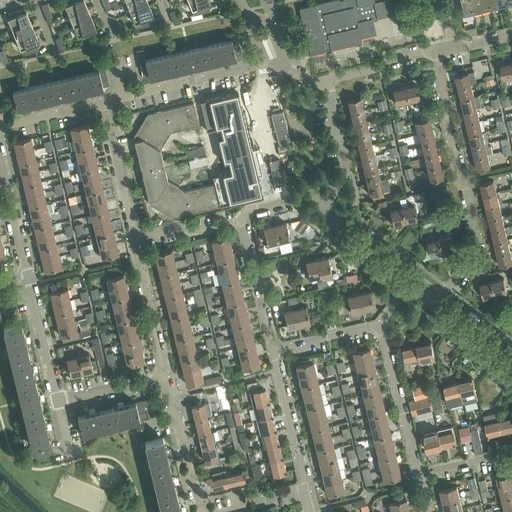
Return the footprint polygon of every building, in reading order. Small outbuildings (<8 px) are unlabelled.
[(65,6),(69,16),(87,9),(83,0),(65,0),(67,5),(65,6)] [(131,13),(148,6),(145,0),(133,0),(126,3),(131,13)] [(187,0),(192,10),(194,15),(209,12),(209,11),(208,11),(206,5),(211,2),(210,2),(209,0),(187,0)] [(334,0),(299,8),(310,55),(326,51),(326,50),(331,49),(331,50),(362,43),(361,38),(376,34),(372,18),(377,17),(377,18),(400,13),(397,0),(382,0),(375,2),(374,0),(334,0)] [(469,0),(459,0),(464,16),(473,14),(469,0)] [(482,12),(478,0),(469,0),(473,14),(482,12)] [(478,0),(482,12),(490,10),(488,0),(478,0)] [(499,8),(497,0),(488,0),(490,10),(499,8)] [(47,20),(53,18),(47,4),(42,6),(42,5),(41,6),(47,20)] [(150,10),(148,6),(131,13),(135,23),(137,28),(152,25),(151,25),(149,18),(154,16),(153,15),(151,9),(150,10)] [(8,20),(12,29),(29,22),(24,10),(25,10),(24,9),(9,13),(10,18),(7,19),(8,20)] [(73,26),(91,19),(87,9),(69,16),(73,26)] [(174,25),(180,23),(176,11),(170,13),(174,25)] [(92,23),(91,19),(73,26),(78,37),(78,36),(80,42),(95,38),(94,38),(91,31),(97,29),(96,28),(94,22),(92,23)] [(34,32),(29,22),(12,29),(16,39),(34,32)] [(117,38),(123,37),(118,24),(112,26),(117,38)] [(35,36),(34,32),(16,39),(20,50),(21,50),(23,55),(37,51),(34,44),(39,42),(39,41),(36,36),(35,36)] [(231,37),(232,40),(235,56),(241,55),(237,36),(231,37)] [(60,51),(66,50),(61,37),(55,40),(60,51)] [(236,58),(235,56),(232,40),(203,47),(207,65),(218,62),(219,66),(225,65),(224,61),(236,58)] [(196,71),(195,67),(207,65),(203,47),(174,53),(178,71),(190,69),(191,73),(196,71)] [(0,58),(3,64),(9,63),(4,50),(0,51),(0,58)] [(143,50),(137,51),(140,65),(146,64),(145,60),(143,50)] [(149,78),(161,75),(162,79),(168,78),(167,74),(178,71),(174,53),(145,60),(146,64),(148,73),(149,77),(149,78)] [(504,79),(511,77),(511,62),(501,65),(504,79)] [(103,87),(109,86),(104,66),(98,65),(99,71),(103,87)] [(86,93),(87,97),(92,96),(91,92),(103,89),(103,87),(99,71),(70,78),(74,96),(86,93)] [(458,88),(471,85),(469,73),(456,76),(458,88)] [(58,100),(58,104),(64,102),(63,98),(74,96),(70,78),(42,85),(46,102),(58,100)] [(29,106),(30,110),(35,109),(34,105),(46,102),(42,85),(13,91),(17,107),(17,109),(29,106)] [(408,102),(420,99),(417,85),(405,88),(408,102)] [(461,100),(474,97),(471,85),(458,88),(461,100)] [(268,87),(244,93),(251,121),(275,115),(268,87)] [(405,88),(393,91),(396,105),(408,102),(405,88)] [(11,109),(17,107),(13,91),(12,89),(6,90),(11,109)] [(238,93),(200,102),(207,132),(220,129),(222,137),(218,138),(224,163),(228,162),(231,172),(213,177),(220,206),(263,196),(258,176),(253,155),(246,126),(248,126),(245,111),(243,112),(238,93)] [(464,111),(477,108),(474,97),(461,100),(464,111)] [(363,110),(361,98),(348,101),(351,113),(363,110)] [(147,115),(133,137),(150,205),(172,218),(220,206),(213,177),(177,185),(166,142),(207,132),(200,102),(147,115)] [(467,123),(480,120),(477,108),(464,111),(467,123)] [(351,113),(353,125),(366,122),(363,110),(351,113)] [(416,122),(419,134),(432,131),(429,119),(416,122)] [(469,135),(482,132),(480,120),(467,123),(469,135)] [(369,133),(366,122),(353,125),(356,137),(369,133)] [(90,136),(87,125),(71,129),(73,140),(90,136)] [(419,134),(422,146),(435,143),(432,131),(419,134)] [(472,146),(485,143),(482,132),(469,135),(472,146)] [(356,137),(359,148),(372,145),(369,133),(356,137)] [(419,134),(406,137),(408,145),(421,142),(419,134)] [(73,140),(76,151),(93,147),(90,136),(73,140)] [(33,149),(31,138),(14,142),(17,153),(33,149)] [(422,146),(425,157),(438,154),(435,143),(422,146)] [(475,158),(488,155),(485,143),(472,146),(475,158)] [(374,157),(372,145),(359,148),(362,160),(374,157)] [(190,167),(209,164),(206,146),(188,148),(190,167)] [(76,151),(79,162),(95,158),(93,147),(76,151)] [(19,164),(36,160),(33,149),(17,153),(19,164)] [(425,157),(427,169),(440,166),(438,154),(425,157)] [(475,158),(478,170),(491,167),(488,155),(475,158)] [(362,160),(364,172),(377,169),(374,157),(362,160)] [(79,162),(81,172),(98,168),(95,158),(79,162)] [(278,159),(269,161),(275,186),(284,184),(278,159)] [(39,171),(36,160),(19,164),(22,175),(39,171)] [(440,166),(427,169),(430,181),(443,178),(440,166)] [(81,172),(84,183),(100,179),(98,168),(81,172)] [(380,180),(377,169),(364,172),(367,183),(380,180)] [(41,182),(39,171),(22,175),(25,186),(41,182)] [(384,197),(383,192),(391,190),(388,178),(380,180),(367,183),(370,195),(372,195),(373,199),(384,197)] [(84,183),(86,194),(103,190),(100,179),(84,183)] [(497,192),(494,181),(481,184),(484,196),(497,192)] [(27,196),(44,192),(41,182),(25,186),(27,196)] [(86,194),(89,205),(106,201),(103,190),(86,194)] [(46,203),(44,192),(27,196),(30,207),(46,203)] [(484,196),(487,207),(499,204),(497,192),(484,196)] [(89,205),(92,215),(108,211),(106,201),(89,205)] [(49,214),(46,203),(30,207),(32,218),(49,214)] [(405,222),(417,220),(414,206),(408,207),(406,203),(400,204),(401,209),(405,222)] [(489,219),(502,216),(499,204),(487,207),(489,219)] [(401,209),(390,211),(393,225),(405,222),(401,209)] [(92,215),(94,226),(111,222),(108,211),(92,215)] [(35,229),(51,225),(49,214),(32,218),(35,229)] [(489,219),(492,231),(505,228),(502,216),(489,219)] [(301,219),(296,229),(306,235),(312,225),(301,219)] [(94,226),(97,237),(113,233),(111,222),(94,226)] [(279,243),(290,240),(286,223),(275,226),(279,243)] [(54,235),(51,225),(35,229),(37,239),(54,235)] [(275,226),(273,226),(264,229),(267,245),(279,243),(275,226)] [(495,243),(508,240),(505,228),(492,231),(495,243)] [(116,244),(113,233),(97,237),(100,248),(116,244)] [(40,250),(57,246),(54,235),(37,239),(40,250)] [(209,241),(208,237),(192,240),(193,245),(209,241)] [(228,237),(212,241),(215,252),(231,248),(228,237)] [(444,254),(456,251),(452,237),(440,240),(444,254)] [(444,254),(440,240),(428,243),(432,256),(444,254)] [(495,243),(497,254),(510,251),(508,240),(495,243)] [(100,248),(102,258),(119,255),(116,244),(100,248)] [(59,256),(57,246),(40,250),(43,260),(59,256)] [(217,263),(234,259),(231,248),(215,252),(217,263)] [(158,266),(175,262),(172,250),(155,254),(158,266)] [(497,254),(500,266),(511,263),(511,258),(510,251),(497,254)] [(43,260),(45,272),(62,268),(59,256),(43,260)] [(328,258),(317,260),(321,277),(332,274),(328,258)] [(236,270),(234,259),(217,263),(220,274),(236,270)] [(317,260),(314,261),(306,263),(309,279),(321,277),(317,260)] [(177,273),(175,262),(158,266),(161,277),(177,273)] [(222,284),(239,280),(236,270),(220,274),(222,284)] [(180,283),(177,273),(161,277),(163,287),(180,283)] [(126,287),(123,275),(107,279),(110,291),(126,287)] [(201,278),(204,289),(211,287),(208,276),(201,278)] [(508,292),(504,279),(492,282),(496,295),(508,292)] [(242,291),(239,280),(222,284),(225,295),(242,291)] [(492,282),(480,285),(484,298),(496,295),(492,282)] [(182,294),(180,283),(163,287),(166,298),(182,294)] [(112,302),(129,298),(126,287),(110,291),(112,302)] [(213,298),(211,287),(204,289),(206,299),(213,298)] [(53,304),(70,300),(67,288),(51,292),(53,304)] [(204,300),(201,289),(194,291),(197,302),(204,300)] [(225,295),(228,306),(244,302),(242,291),(225,295)] [(363,311),(374,308),(370,292),(359,294),(363,311)] [(185,305),(182,294),(166,298),(168,309),(185,305)] [(359,294),(347,297),(351,314),(363,311),(359,294)] [(14,302),(10,298),(4,298),(0,298),(0,311),(1,317),(8,315),(13,312),(15,307),(14,302)] [(131,308),(129,298),(112,302),(115,312),(131,308)] [(72,311),(70,300),(53,304),(56,315),(72,311)] [(247,312),(244,302),(228,306),(230,316),(247,312)] [(188,315),(185,305),(168,309),(171,319),(188,315)] [(306,307),(295,310),(299,326),(310,324),(306,307)] [(115,312),(117,323),(134,319),(131,308),(115,312)] [(295,310),(284,312),(288,329),(299,326),(295,310)] [(75,322),(72,311),(56,315),(58,326),(75,322)] [(230,316),(233,327),(249,323),(247,312),(230,316)] [(190,326),(188,315),(171,319),(174,330),(190,326)] [(137,330),(134,319),(117,323),(120,334),(137,330)] [(58,326),(61,337),(78,333),(75,322),(58,326)] [(252,334),(249,323),(233,327),(235,338),(252,334)] [(25,338),(22,325),(4,329),(11,359),(29,355),(26,343),(30,342),(29,337),(25,338)] [(174,330),(176,341),(193,337),(190,326),(174,330)] [(139,340),(137,330),(120,334),(123,344),(139,340)] [(235,338),(238,348),(254,344),(252,334),(235,338)] [(176,341),(179,351),(195,347),(193,337),(176,341)] [(142,351),(139,340),(123,344),(125,355),(142,351)] [(422,362),(436,359),(432,343),(418,346),(422,362)] [(257,355),(254,344),(238,348),(240,359),(257,355)] [(418,346),(404,349),(408,365),(422,362),(418,346)] [(198,358),(195,347),(179,351),(181,362),(198,358)] [(353,352),(356,364),(372,360),(370,348),(353,352)] [(144,362),(142,351),(125,355),(128,366),(144,362)] [(11,359),(18,388),(36,384),(33,372),(37,371),(36,366),(32,367),(29,355),(11,359)] [(93,371),(89,355),(78,357),(82,374),(93,371)] [(243,370),(260,366),(257,355),(240,359),(243,370)] [(82,374),(78,357),(67,360),(71,376),(82,374)] [(198,358),(181,362),(184,373),(200,369),(198,358)] [(356,364),(358,374),(375,370),(372,360),(356,364)] [(316,373),(313,362),(296,366),(299,377),(316,373)] [(200,369),(184,373),(187,385),(204,381),(200,369)] [(358,374),(361,385),(378,381),(375,370),(358,374)] [(302,388),(318,384),(316,373),(299,377),(302,388)] [(473,380),(459,383),(462,395),(476,391),(473,380)] [(361,385),(364,396),(380,392),(378,381),(361,385)] [(463,402),(462,395),(459,383),(445,387),(448,399),(449,405),(463,402)] [(18,388),(25,417),(43,413),(40,401),(44,400),(43,395),(39,395),(36,384),(18,388)] [(321,395),(318,384),(302,388),(304,399),(321,395)] [(253,407),(257,406),(269,403),(265,389),(250,393),(253,407)] [(425,390),(414,392),(416,400),(426,397),(425,390)] [(364,396),(366,407),(383,403),(380,392),(364,396)] [(307,409),(323,405),(321,395),(304,399),(307,409)] [(430,397),(416,401),(419,411),(433,407),(430,397)] [(436,412),(444,411),(442,397),(433,398),(436,412)] [(149,419),(154,416),(156,410),(154,405),(150,401),(145,401),(136,403),(138,412),(147,410),(149,419)] [(123,402),(117,403),(118,407),(107,410),(111,427),(140,421),(138,412),(136,403),(124,406),(123,402)] [(192,407),(196,421),(207,418),(212,417),(209,403),(192,407)] [(269,403),(257,406),(260,420),(272,417),(269,403)] [(366,407),(369,417),(385,413),(383,403),(366,407)] [(326,416),(323,405),(307,409),(309,420),(326,416)] [(82,434),(111,427),(107,410),(95,412),(94,408),(89,410),(90,414),(78,416),(82,434)] [(25,417),(32,446),(50,442),(47,430),(51,429),(50,423),(46,424),(43,413),(25,417)] [(369,417),(371,428),(388,424),(385,413),(369,417)] [(312,431),(329,427),(326,416),(309,420),(312,431)] [(260,435),(275,431),(272,417),(260,420),(262,425),(258,426),(260,435)] [(511,417),(500,421),(503,432),(511,429),(511,417)] [(211,432),(207,418),(196,421),(199,435),(211,432)] [(500,421),(486,424),(488,436),(503,432),(500,421)] [(371,428),(374,438),(390,434),(388,424),(371,428)] [(472,440),(469,426),(458,428),(462,442),(472,440)] [(331,437),(329,427),(312,431),(315,441),(331,437)] [(438,430),(442,447),(456,443),(452,427),(438,430)] [(442,447),(438,430),(424,434),(428,450),(442,447)] [(267,448),(279,445),(275,431),(260,435),(263,448),(267,448)] [(214,446),(211,432),(199,435),(202,448),(214,446)] [(374,438),(376,449),(393,445),(390,434),(374,438)] [(145,442),(152,471),(170,467),(167,455),(171,454),(170,449),(166,450),(163,437),(145,442)] [(249,437),(240,439),(242,446),(251,444),(249,437)] [(317,452),(334,448),(331,437),(315,441),(317,452)] [(239,447),(237,440),(233,441),(235,449),(238,454),(243,454),(239,447)] [(52,449),(50,442),(32,446),(34,454),(37,458),(42,461),(48,459),(51,455),(52,449)] [(267,448),(270,461),(282,459),(279,445),(267,448)] [(379,460),(396,456),(393,445),(376,449),(379,460)] [(206,462),(217,460),(214,446),(202,448),(206,462)] [(336,459),(334,448),(317,452),(320,463),(336,459)] [(379,460),(382,471),(398,467),(396,456),(379,460)] [(270,461),(274,475),(285,472),(282,459),(270,461)] [(322,473),(339,469),(336,459),(320,463),(322,473)] [(260,464),(251,466),(254,480),(263,478),(260,464)] [(152,471),(159,500),(177,496),(174,484),(178,483),(177,478),(173,479),(170,467),(152,471)] [(401,477),(398,467),(382,471),(384,481),(401,477)] [(242,470),(242,472),(227,476),(229,484),(245,480),(244,477),(248,476),(247,469),(242,470)] [(342,480),(339,469),(322,473),(325,484),(342,480)] [(370,473),(363,475),(366,486),(373,484),(370,473)] [(511,473),(497,477),(500,488),(511,485),(511,473)] [(213,488),(229,484),(227,476),(212,480),(211,477),(207,478),(208,486),(213,485),(213,488)] [(325,484),(328,495),(344,491),(342,480),(325,484)] [(486,480),(479,481),(481,492),(488,491),(486,480)] [(503,498),(511,496),(511,485),(500,488),(503,498)] [(460,497),(457,486),(441,490),(443,501),(460,497)] [(159,500),(161,511),(185,511),(184,507),(180,508),(177,496),(159,500)] [(505,509),(511,507),(511,496),(503,498),(505,509)] [(446,511),(462,508),(460,497),(443,501),(446,511)] [(400,511),(409,510),(406,499),(389,503),(391,511),(400,511)]
